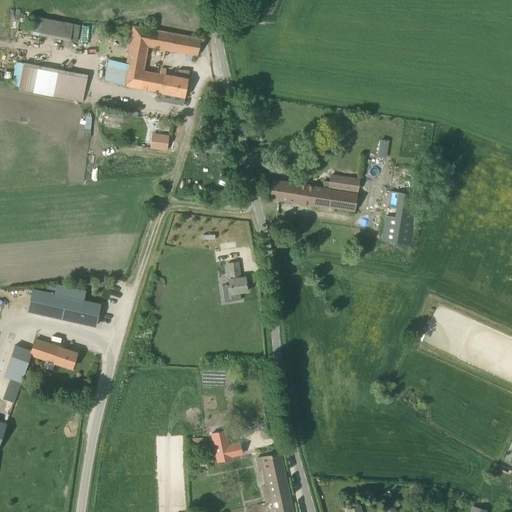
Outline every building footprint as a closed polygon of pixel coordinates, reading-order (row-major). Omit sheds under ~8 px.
[(30,33),(46,36),(48,19),(33,16),(30,33)] [(80,27),(80,28),(78,38),(94,40),(96,29),(94,29),(95,21),(83,20),(83,27),(80,27)] [(69,40),(77,41),(79,24),(72,23),(69,40)] [(133,26),(127,55),(126,63),(108,59),(104,82),(161,92),(184,97),(185,96),(184,96),(189,71),(189,70),(188,70),(182,69),(182,70),(178,69),(176,77),(165,75),(166,70),(160,69),(159,73),(143,70),(147,46),(186,54),(185,61),(190,62),(191,62),(191,61),(192,55),(197,56),(200,38),(133,26)] [(23,63),(15,62),(11,85),(18,86),(18,90),(82,102),(87,75),(23,63)] [(123,111),(105,107),(104,113),(122,117),(123,111)] [(88,120),(77,120),(77,135),(89,135),(88,120)] [(165,149),(166,133),(148,132),(147,148),(165,149)] [(375,156),(386,157),(387,139),(377,138),(375,156)] [(206,142),(206,151),(216,152),(217,142),(206,142)] [(269,198),(279,199),(354,211),(359,179),(330,174),(328,189),(272,180),(269,198)] [(390,191),(382,241),(410,245),(418,195),(390,191)] [(228,279),(229,284),(222,285),(223,294),(230,293),(247,291),(245,277),(240,278),(237,262),(227,264),(229,279),(228,279)] [(47,315),(79,322),(95,326),(100,304),(32,289),(27,311),(47,315)] [(35,339),(31,351),(30,355),(71,368),(76,353),(35,339)] [(30,355),(31,351),(14,345),(4,376),(21,382),(30,355)] [(38,377),(34,386),(43,390),(46,380),(38,377)] [(231,432),(218,435),(223,456),(232,454),(233,459),(237,459),(249,456),(247,445),(235,448),(231,432)] [(208,433),(208,446),(216,445),(216,433),(208,433)] [(205,451),(204,438),(186,439),(187,452),(205,451)] [(265,485),(262,486),(263,492),(286,487),(279,453),(256,458),(258,470),(261,470),(265,485)] [(292,511),(286,487),(263,492),(265,502),(271,501),(273,511),(292,511)]
